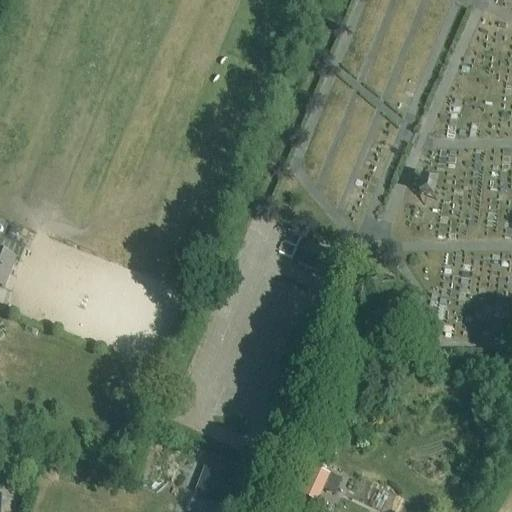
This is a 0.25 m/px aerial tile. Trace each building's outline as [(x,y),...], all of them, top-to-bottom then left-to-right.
[(297,267),(328,280),(337,258),(307,246),(297,267)] [(0,289),(4,291),(16,260),(0,253),(0,289)] [(131,374),(133,387),(145,385),(143,372),(131,374)] [(143,482),(157,487),(171,448),(157,443),(143,482)] [(222,468),(207,463),(201,479),(216,484),(210,500),(225,505),(237,474),(222,468)] [(317,502),(328,476),(314,470),(303,496),(317,502)] [(368,498),(374,484),(366,480),(360,494),(368,498)]
